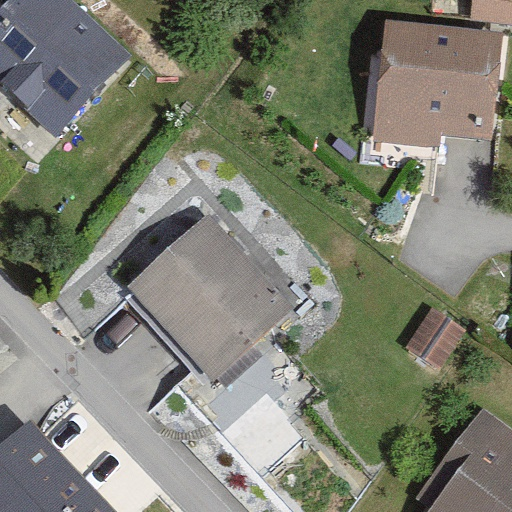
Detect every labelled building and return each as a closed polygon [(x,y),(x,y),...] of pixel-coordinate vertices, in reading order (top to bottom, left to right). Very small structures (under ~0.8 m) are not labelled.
[(125,47),(72,0),(0,0),(0,76),(54,126),(125,47)] [(511,21),(511,0),(473,0),(472,19),(511,21)] [(511,40),(511,33),(355,18),(344,130),(502,145),(511,40)] [(299,306),(200,194),(115,269),(214,381),(299,306)] [(511,511),(511,419),(483,401),(412,511),(511,511)] [(127,511),(24,410),(0,434),(0,511),(127,511)]
